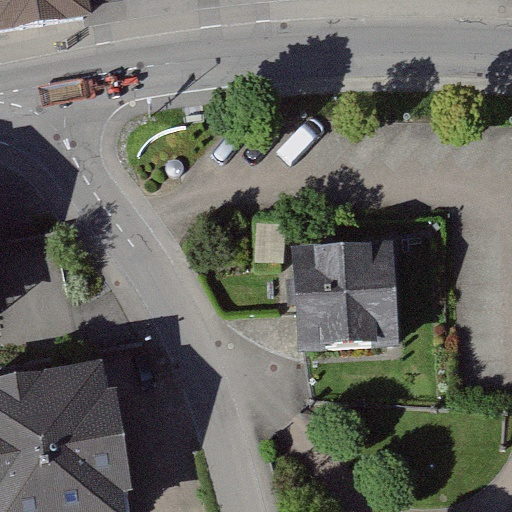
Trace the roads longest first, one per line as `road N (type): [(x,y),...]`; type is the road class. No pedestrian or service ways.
road 1 (residential): [(44,82),(101,200),(199,349),(246,511)]
road 2 (tertiary): [(44,82),(239,52),(511,52)]
